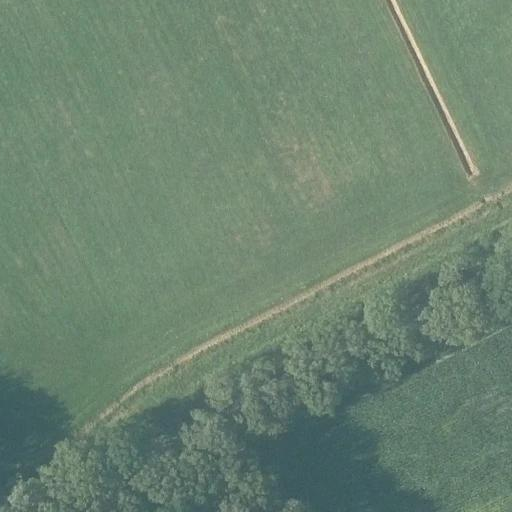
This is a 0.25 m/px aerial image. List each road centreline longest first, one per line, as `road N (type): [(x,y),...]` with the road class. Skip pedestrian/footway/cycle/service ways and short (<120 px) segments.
road 1 (unclassified): [(27,511),(511,264)]
road 2 (track): [(511,210),(193,372),(99,448),(93,478)]
